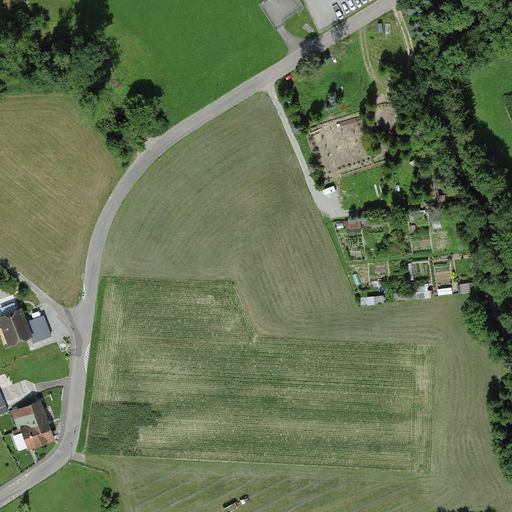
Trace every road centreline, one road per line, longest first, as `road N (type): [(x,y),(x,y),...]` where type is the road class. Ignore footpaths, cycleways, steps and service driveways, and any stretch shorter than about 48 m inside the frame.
road 1 (residential): [(0,499),(66,452),(95,255),(117,197),(143,163),(172,136),(391,0)]
road 2 (track): [(265,78),(319,200),(330,215),(351,214)]
